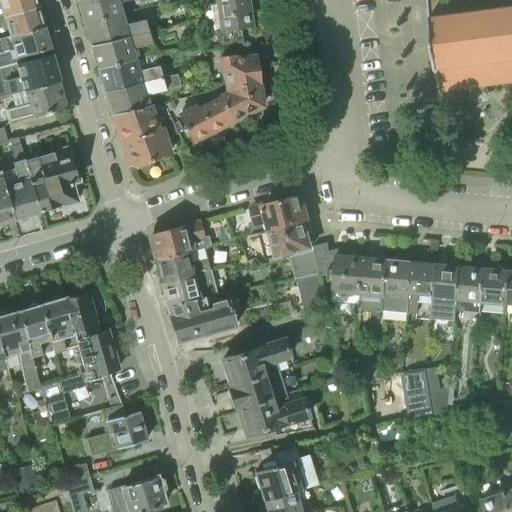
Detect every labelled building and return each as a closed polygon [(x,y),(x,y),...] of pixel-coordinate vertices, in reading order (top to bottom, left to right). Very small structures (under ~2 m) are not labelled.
[(0,0),(0,16),(38,5),(36,0),(0,0)] [(77,0),(84,21),(123,12),(120,1),(125,0),(77,0)] [(255,0),(250,0),(216,5),(219,29),(215,30),(218,49),(244,45),(242,28),(253,27),(251,10),(257,9),(255,0)] [(440,83),(441,90),(511,80),(511,0),(429,0),(430,1),(426,1),(428,15),(431,14),(434,32),(429,32),(432,52),(436,51),(438,69),(435,69),(437,83),(440,83)] [(29,30),(44,26),(38,5),(0,16),(0,33),(1,38),(29,31),(29,30)] [(91,45),(161,29),(159,21),(146,24),(145,19),(127,23),(123,12),(84,21),(91,45)] [(29,31),(1,38),(0,37),(0,53),(9,51),(11,58),(50,47),(44,26),(29,30),(29,31)] [(98,68),(137,58),(133,48),(153,44),(151,38),(163,36),(161,29),(91,45),(98,68)] [(0,95),(59,78),(51,53),(15,63),(16,67),(14,67),(17,76),(0,80),(0,95)] [(224,88),(259,83),(260,83),(256,55),(236,58),(235,53),(217,56),(220,72),(221,72),(224,88)] [(105,92),(172,75),(170,68),(160,70),(159,65),(140,69),(137,58),(98,68),(105,92)] [(112,114),(150,103),(147,93),(181,86),(178,73),(172,75),(105,92),(112,114)] [(59,78),(0,95),(0,96),(11,93),(15,106),(5,109),(9,122),(32,116),(67,107),(59,78)] [(218,93),(219,95),(233,121),(262,106),(259,83),(224,88),(224,91),(218,93)] [(192,141),(233,121),(219,95),(197,106),(196,103),(177,112),(192,141)] [(121,139),(161,125),(152,102),(150,103),(112,114),(121,139)] [(171,135),(178,132),(173,122),(167,125),(171,135)] [(161,125),(121,139),(130,165),(133,164),(134,165),(135,164),(137,167),(149,163),(147,160),(170,152),(164,138),(169,136),(164,125),(161,127),(161,125)] [(39,211),(25,160),(18,137),(7,141),(0,142),(0,155),(12,152),(15,161),(12,162),(14,168),(1,172),(14,218),(39,211)] [(25,160),(39,211),(76,200),(71,182),(78,180),(69,148),(25,160)] [(0,222),(14,218),(1,172),(1,169),(0,169),(0,222)] [(259,232),(308,219),(303,198),(298,195),(251,207),(255,223),(249,224),(252,234),(259,232)] [(308,219),(259,232),(266,259),(312,247),(309,234),(312,233),(308,219)] [(155,260),(188,251),(212,245),(209,235),(203,236),(199,222),(152,234),(149,239),(155,260)] [(336,316),(357,318),(363,257),(330,254),(327,243),(314,246),(315,250),(320,273),(321,274),(329,275),(328,280),(334,281),(333,290),(332,302),(333,302),(336,316)] [(320,273),(315,250),(292,255),(297,278),(320,273)] [(161,283),(209,270),(206,257),(192,262),(188,251),(155,260),(161,283)] [(384,310),(384,304),(389,259),(363,257),(357,318),(359,318),(360,308),(384,310)] [(397,312),(408,313),(413,262),(401,260),(401,258),(392,257),(392,259),(389,259),(384,304),(397,305),(397,312)] [(418,301),(432,303),(436,263),(433,263),(433,261),(424,261),(424,262),(413,262),(408,313),(408,319),(417,320),(418,301)] [(432,303),(457,305),(460,265),(436,263),(432,303)] [(482,311),(482,309),(485,268),(460,265),(457,305),(456,309),(482,311)] [(167,305),(215,293),(225,290),(222,278),(226,277),(223,266),(209,270),(161,283),(167,305)] [(482,309),(506,311),(509,270),(485,268),(482,309)] [(308,326),(331,321),(321,274),(320,273),(297,278),(308,326)] [(75,338),(98,331),(95,322),(99,321),(89,286),(77,290),(78,293),(64,297),(75,338)] [(215,293),(167,305),(178,343),(237,325),(228,295),(218,298),(215,293)] [(78,347),(75,338),(64,297),(41,304),(53,351),(54,353),(65,349),(78,347)] [(43,354),(53,351),(41,304),(18,310),(35,367),(45,364),(43,354)] [(40,386),(35,367),(18,310),(0,315),(0,343),(6,365),(7,369),(19,366),(27,392),(40,388),(40,386)] [(40,388),(48,416),(50,425),(72,418),(64,393),(89,386),(87,380),(102,376),(102,377),(104,377),(103,374),(118,370),(106,329),(98,331),(75,338),(78,347),(85,372),(40,386),(40,388)] [(228,386),(279,370),(277,363),(292,358),(286,339),(222,359),(230,384),(227,384),(228,386)] [(235,409),(291,392),(289,386),(297,384),(291,366),(279,370),(228,386),(235,409)] [(407,384),(428,381),(426,370),(405,373),(407,384)] [(409,395),(430,392),(428,381),(407,384),(409,395)] [(305,387),(291,392),(235,409),(236,412),(239,411),(247,435),(311,415),(302,392),(306,391),(305,387)] [(430,392),(409,395),(410,406),(432,403),(430,392)] [(103,409),(110,433),(87,440),(92,456),(147,439),(146,434),(147,434),(145,426),(143,427),(138,410),(125,414),(122,403),(103,409)] [(412,417),(433,414),(432,403),(410,406),(412,417)] [(264,500),(303,488),(319,483),(314,465),(311,465),(307,454),(255,471),(256,476),(254,477),(258,488),(260,487),(264,500)] [(67,482),(89,475),(86,463),(63,469),(67,482)] [(86,511),(88,511),(82,493),(94,490),(89,475),(67,482),(75,511),(86,511)] [(157,475),(125,485),(124,483),(119,485),(120,486),(108,490),(111,502),(109,503),(111,511),(133,511),(165,503),(161,489),(164,487),(161,480),(158,479),(157,475)] [(484,511),(510,511),(502,483),(499,475),(495,476),(499,488),(493,490),(492,485),(486,484),(484,482),(481,485),(478,490),(482,498),(480,498),(484,511)] [(511,511),(511,480),(502,483),(510,511),(511,511)] [(432,502),(434,510),(435,511),(461,511),(460,507),(468,505),(461,484),(443,490),(446,498),(432,502)] [(267,511),(309,511),(303,488),(264,500),(265,503),(263,504),(265,511),(267,511)]
